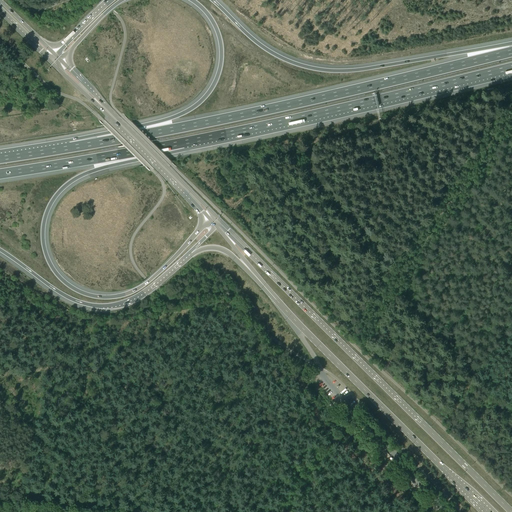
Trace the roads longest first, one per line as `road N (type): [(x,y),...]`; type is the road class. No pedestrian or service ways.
road 1 (motorway): [(511,51),(71,146)]
road 2 (motorway): [(208,218),(153,277),(121,295),(76,290),(45,252),(44,217),(70,182),(190,141)]
road 3 (primary): [(511,511),(216,218)]
road 4 (motorway): [(190,141),(511,67)]
road 5 (motorway): [(511,49),(320,70),(266,50),(212,0)]
road 6 (primary): [(271,295),(487,511)]
road 7 (motorway): [(192,0),(220,43),(220,69),(204,99),(183,113),(71,146)]
road 8 (primary): [(50,61),(208,218)]
road 9 (primary): [(216,218),(59,60)]
road 10 (motorway): [(0,250),(60,294),(98,307),(139,296),(187,256)]
road 11 (motorway): [(0,174),(190,141)]
